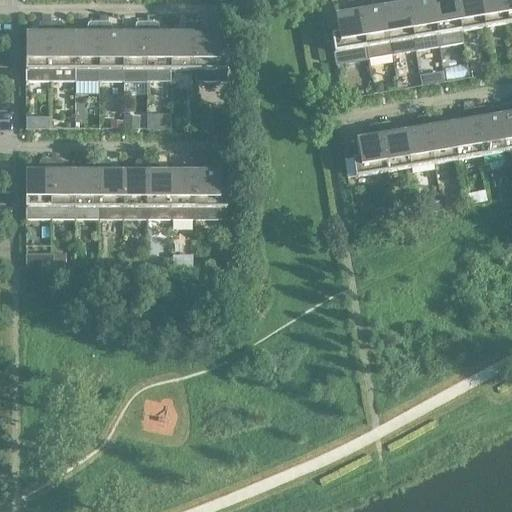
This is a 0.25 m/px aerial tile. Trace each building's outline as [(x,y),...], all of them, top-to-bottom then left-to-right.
[(364,0),(358,1),(366,49),(368,61),(391,57),(389,45),(383,9),(369,12),(367,0),(364,0)] [(413,41),(406,0),(396,0),(398,7),(383,9),(389,45),(413,41)] [(415,0),(406,0),(413,41),(415,53),(439,49),(431,1),(416,4),(415,0)] [(462,45),(460,33),(454,0),(439,0),(431,1),(439,49),(462,45)] [(454,0),(460,33),(484,29),(479,0),(454,0)] [(508,25),(503,0),(479,0),(484,29),(508,25)] [(511,0),(503,0),(508,25),(511,24),(511,0)] [(366,49),(358,1),(348,3),(351,15),(335,17),(338,35),(331,36),(334,54),(366,49)] [(41,36),(25,36),(25,84),(50,84),(50,23),(41,23),(41,36)] [(60,23),(50,23),(50,84),(74,84),(74,36),(60,36),(60,23)] [(89,36),(74,36),(74,84),(98,84),(98,23),(89,23),(89,36)] [(108,23),(98,23),(98,84),(122,84),(122,36),(108,36),(108,23)] [(137,36),(122,36),(122,84),(146,84),(146,23),(137,23),(137,36)] [(156,23),(146,23),(146,84),(170,84),(170,72),(170,36),(156,36),(156,23)] [(185,36),(170,36),(170,72),(194,72),(194,23),(185,23),(185,36)] [(204,23),(194,23),(194,72),(194,84),(226,84),(226,53),(219,53),(220,36),(204,36),(204,23)] [(410,77),(396,79),(398,90),(412,87),(410,77)] [(378,84),(372,85),(374,94),(383,92),(382,87),(378,84)] [(511,152),(511,103),(511,107),(511,115),(499,118),(505,153),(511,152)] [(482,108),(473,110),(481,157),(505,153),(499,118),(484,120),(482,108)] [(481,157),(473,110),(464,111),(466,123),(452,126),(457,161),(481,157)] [(435,116),(426,117),(434,165),(457,161),(452,126),(437,128),(435,116)] [(140,117),(123,117),(123,129),(140,129),(140,117)] [(434,165),(426,117),(417,119),(419,131),(404,134),(410,169),(434,165)] [(388,124),(378,125),(386,173),(410,169),(404,134),(390,136),(388,124)] [(386,173),(378,125),(369,127),(371,139),(356,142),(359,159),(352,160),(355,178),(386,173)] [(41,174),(25,174),(25,210),(25,222),(50,222),(50,161),(41,161),(41,174)] [(60,161),(50,161),(50,222),(74,222),(74,174),(60,174),(60,161)] [(89,174),(74,174),(74,222),(98,222),(98,161),(89,161),(89,174)] [(108,161),(98,161),(98,222),(122,222),(122,174),(108,174),(108,161)] [(137,174),(122,174),(122,222),(146,222),(146,161),(137,161),(137,174)] [(156,161),(146,161),(146,222),(170,222),(170,174),(156,174),(156,161)] [(185,174),(170,174),(170,222),(194,222),(194,161),(185,161),(185,174)] [(204,161),(194,161),(194,222),(226,222),(226,191),(219,191),(219,174),(204,174),(204,161)] [(429,202),(417,204),(419,215),(430,213),(429,202)] [(383,210),(380,215),(381,221),(391,220),(389,209),(383,210)] [(169,255),(159,255),(159,267),(169,268),(169,255)]
